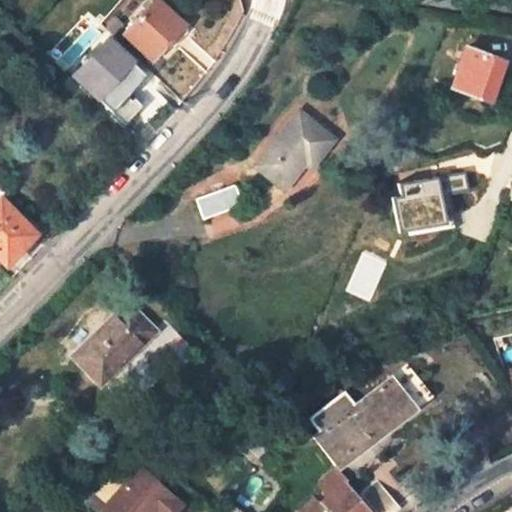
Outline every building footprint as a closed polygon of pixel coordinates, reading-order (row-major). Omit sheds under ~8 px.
[(155,0),(124,33),(151,58),(182,25),(155,0)] [(459,31),(461,22),(451,20),(449,29),(459,31)] [(145,75),(107,39),(73,74),(135,132),(146,120),(123,99),(145,75)] [(496,82),(503,63),(465,49),(451,87),(498,104),(505,85),(496,82)] [(283,188),(304,162),(311,167),(332,140),(299,113),(255,166),(283,188)] [(436,177),(393,186),(401,230),(445,221),(436,177)] [(204,219),(241,206),(234,187),(196,200),(204,219)] [(0,200),(0,258),(4,263),(34,235),(1,200),(0,200)] [(127,305),(74,356),(99,382),(152,331),(127,305)] [(390,377),(413,406),(429,393),(406,365),(390,377)] [(511,373),(508,368),(503,372),(511,386),(511,384),(511,373)] [(390,377),(354,405),(344,392),(308,420),(318,433),(313,437),(336,466),(413,406),(390,377)] [(256,380),(240,385),(244,396),(260,391),(256,380)] [(258,435),(270,446),(279,436),(268,424),(258,435)] [(101,511),(102,511),(170,511),(179,502),(137,467),(101,511)] [(366,511),(343,483),(346,479),(337,468),(315,488),(324,500),(311,511),(366,511)]
